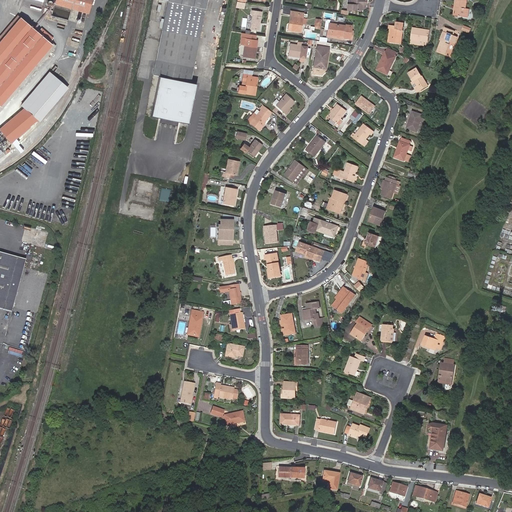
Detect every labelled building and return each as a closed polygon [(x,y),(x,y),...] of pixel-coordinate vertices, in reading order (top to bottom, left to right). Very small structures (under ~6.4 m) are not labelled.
[(92,15),(96,0),(61,0),(60,6),(92,15)] [(170,0),(169,8),(205,15),(207,0),(170,0)] [(352,0),(352,6),(348,6),(348,12),(357,12),(357,6),(363,6),(364,6),(364,5),(367,5),(367,0),(363,0),(361,0),(352,0)] [(456,10),(455,17),(467,19),(468,12),(464,11),(466,0),(455,0),(453,10),(456,10)] [(168,11),(204,19),(205,15),(169,8),(168,11)] [(195,67),(204,19),(168,11),(158,60),(195,67)] [(261,33),(263,20),(263,14),(253,13),(253,18),(254,18),(252,31),(261,33)] [(0,116),(60,49),(55,44),(58,41),(47,31),(43,35),(42,34),(43,33),(22,14),(0,38),(0,116)] [(305,16),(295,14),(293,28),(290,28),(289,32),(302,34),(303,26),(304,22),(304,21),(305,16)] [(390,46),(402,48),(403,33),(404,26),(397,25),(397,29),(389,28),(389,32),(390,32),(392,32),(390,46)] [(347,28),(330,26),(328,38),(337,39),(337,37),(345,38),(345,40),(351,40),(352,33),(352,28),(347,27),(347,28)] [(454,33),(444,29),(440,40),(443,41),(441,43),(440,43),(436,53),(444,57),(448,46),(446,45),(447,42),(454,46),(456,40),(452,38),(454,33)] [(429,33),(413,30),(412,41),(427,43),(429,33)] [(337,39),(328,38),(328,39),(353,42),(354,33),(352,33),(351,40),(345,40),(345,38),(337,37),(337,39)] [(258,44),(248,43),(245,59),(256,61),(258,49),(257,49),(258,44)] [(301,60),(306,60),(308,49),(298,47),(291,47),(290,58),(301,60)] [(326,62),(329,63),(330,50),(318,48),(315,69),(324,71),(326,62)] [(386,55),(397,60),(399,56),(389,51),(386,55)] [(388,78),(397,60),(386,55),(381,67),(382,67),(379,74),(388,78)] [(195,67),(158,60),(155,75),(161,76),(192,81),(195,67)] [(460,64),(456,62),(451,76),(454,77),(460,64)] [(41,123),(70,88),(50,72),(22,106),(24,109),(0,128),(0,130),(12,146),(39,121),(41,123)] [(412,86),(417,95),(428,89),(422,79),(422,80),(417,72),(409,77),(414,85),(412,86)] [(192,81),(161,76),(153,116),(190,122),(198,83),(192,81)] [(249,78),(249,77),(245,76),(244,83),(248,84),(247,89),(241,88),(240,94),(256,97),(257,88),(256,88),(257,79),(253,79),(249,78)] [(279,108),(286,115),(290,110),(291,111),(297,105),(289,98),(281,106),(279,108)] [(377,110),(364,100),(358,108),(371,117),(377,110)] [(339,121),(346,113),(345,111),(338,106),(334,111),(332,114),(329,118),(337,124),(339,121)] [(256,121),(253,119),(249,124),(253,127),(253,126),(260,132),(265,125),(266,126),(274,115),(266,109),(259,118),(256,121)] [(415,115),(408,132),(418,136),(424,119),(415,115)] [(376,135),(366,128),(355,142),(365,149),(368,146),(366,145),(372,138),(373,139),(376,135)] [(249,137),(240,135),(239,143),(248,145),(249,137)] [(326,145),(319,140),(308,154),(316,160),(327,146),(326,145)] [(403,145),(397,161),(407,164),(410,153),(413,154),(415,150),(412,149),(412,148),(413,144),(404,141),(403,145)] [(257,143),(251,151),(245,146),(241,151),(247,156),(248,154),(256,160),(264,148),(257,143)] [(136,159),(135,174),(144,175),(146,160),(136,159)] [(241,165),(230,162),(227,176),(225,176),(224,180),(231,181),(232,177),(238,179),(241,165)] [(306,171),(298,164),(286,178),(295,185),(306,171)] [(175,166),(172,181),(187,184),(190,169),(175,166)] [(344,175),(342,181),(354,185),(360,171),(350,167),(347,176),(344,175)] [(306,171),(295,185),(298,188),(309,173),(306,171)] [(137,192),(144,193),(145,191),(152,192),(154,183),(140,180),(137,192)] [(399,184),(397,184),(391,182),(389,181),(383,199),(393,202),(399,184)] [(235,200),(238,200),(239,192),(228,190),(225,207),(234,208),(235,200)] [(273,208),(284,211),(288,197),(277,194),(276,199),(273,207),(273,208)] [(336,202),(332,213),(343,217),(344,213),(343,212),(345,206),(347,206),(349,199),(337,195),(334,201),(336,202)] [(131,203),(129,216),(154,220),(156,207),(131,203)] [(373,219),(371,224),(382,229),(387,215),(378,212),(374,219),(373,219)] [(314,231),(313,234),(319,236),(320,234),(328,237),(329,236),(337,238),(340,229),(318,222),(317,226),(314,226),(313,230),(314,231)] [(223,224),(223,230),(225,230),(225,243),(223,243),(220,243),(220,248),(234,249),(235,224),(223,224)] [(267,230),(269,247),(280,246),(279,234),(281,234),(280,228),(267,230)] [(372,236),(369,242),(368,247),(378,251),(382,240),(372,236)] [(305,252),(303,256),(309,258),(309,260),(321,265),(325,254),(302,246),(301,251),(305,252)] [(0,308),(15,312),(29,259),(0,251),(0,308)] [(275,279),(276,281),(283,280),(280,257),(267,259),(268,263),(270,263),(270,269),(272,269),(273,273),(271,273),(270,274),(270,280),(275,279)] [(233,258),(220,261),(221,265),(225,264),(228,279),(237,277),(233,258)] [(366,281),(371,266),(362,262),(359,270),(360,270),(358,279),(362,280),(366,281)] [(368,291),(362,285),(358,290),(363,295),(368,291)] [(244,306),(243,299),(242,297),(241,288),(223,291),(224,296),(232,295),(234,308),(244,306)] [(359,297),(350,290),(336,308),(345,315),(359,297)] [(323,311),(322,305),(309,307),(311,313),(307,314),(309,324),(318,322),(319,329),(327,328),(325,320),(323,321),(322,316),(320,317),(317,317),(316,312),(319,311),(323,311)] [(201,330),(203,330),(206,313),(195,311),(190,336),(199,338),(200,332),(201,330)] [(246,325),(245,321),(247,321),(246,315),(234,317),(235,328),(237,328),(238,333),(248,331),(247,325),(246,325)] [(288,331),(289,333),(290,338),(300,335),(296,317),(285,319),(286,323),(288,331)] [(367,323),(360,320),(358,324),(360,325),(354,336),(362,340),(365,335),(367,337),(372,326),(367,323)] [(396,334),(396,331),(397,327),(387,327),(386,343),(397,343),(398,334),(396,334)] [(446,351),(451,338),(441,334),(439,340),(430,337),(427,346),(433,348),(433,346),(441,349),(446,351)] [(247,349),(230,346),(228,358),(238,359),(238,357),(245,358),(247,349)] [(311,348),(301,348),(301,366),(312,366),(311,348)] [(457,382),(459,366),(461,366),(462,359),(453,358),(452,365),(446,364),(445,369),(447,369),(446,376),(444,375),(444,380),(457,382)] [(365,363),(355,359),(349,374),(359,378),(365,363)] [(298,387),(300,387),(300,383),(288,382),(287,393),(287,396),(285,396),(285,401),(298,402),(298,390),(298,387)] [(187,383),(183,404),(194,406),(198,385),(187,383)] [(223,385),(219,385),(217,398),(221,399),(235,401),(237,390),(223,387),(223,385)] [(375,401),(363,395),(358,408),(357,410),(357,411),(369,416),(371,410),(370,410),(371,405),(373,406),(375,401)] [(228,412),(216,408),(214,416),(228,421),(230,427),(248,423),(246,413),(227,417),(228,418),(226,418),(228,412)] [(285,417),(284,427),(303,428),(303,418),(285,417)] [(324,423),(322,433),(337,436),(339,426),(324,423)] [(439,430),(437,441),(436,448),(448,450),(452,425),(437,423),(435,423),(434,424),(434,425),(433,426),(433,427),(434,428),(435,429),(435,430),(439,430)] [(349,432),(353,434),(353,433),(360,437),(361,436),(362,434),(364,435),(363,436),(369,439),(373,430),(365,426),(364,428),(357,425),(356,428),(352,426),(349,432)] [(277,472),(276,464),(266,465),(267,473),(277,472)] [(303,470),(280,466),(279,475),(301,478),(303,470)] [(344,475),(328,474),(327,483),(334,484),(333,490),(342,491),(344,475)] [(367,478),(355,474),(352,483),(364,486),(365,487),(367,478)] [(389,495),(392,484),(375,480),(373,489),(385,491),(384,494),(389,495)] [(411,488),(397,484),(395,492),(408,496),(411,488)] [(431,500),(434,491),(424,487),(421,497),(431,500)] [(273,497),(272,491),(262,493),(263,499),(273,497)] [(443,493),(434,491),(431,500),(440,503),(443,493)] [(474,496),(460,491),(459,496),(464,498),(461,506),(470,509),(474,496)] [(496,498),(484,495),(481,505),(492,509),(496,498)]
